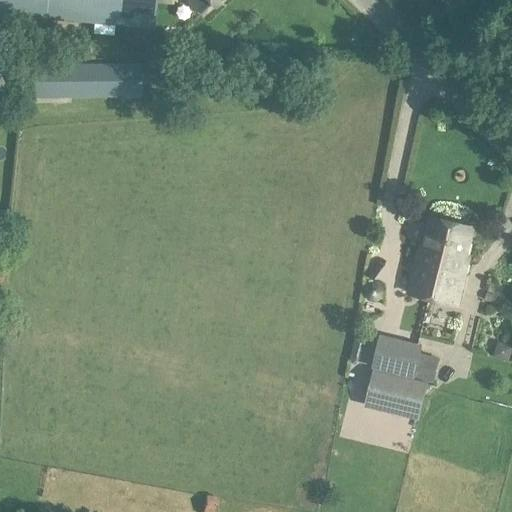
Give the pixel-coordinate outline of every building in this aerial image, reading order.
[(0,0),(0,15),(155,31),(157,0),(0,0)] [(183,0),(201,18),(214,5),(215,7),(222,0),(183,0)] [(21,103),(142,101),(142,85),(21,87),(21,103)] [(440,268),(451,222),(432,218),(425,249),(419,247),(408,293),(430,298),(437,267),(440,268)] [(437,267),(430,298),(457,305),(468,259),(463,258),(470,227),(451,222),(440,268),(437,267)] [(487,292),(484,300),(495,304),(498,296),(487,292)] [(393,372),(401,340),(380,335),(373,367),(393,372)] [(421,345),(401,340),(393,372),(413,377),(421,345)] [(426,365),(444,369),(447,357),(429,352),(426,365)] [(176,491),(173,510),(186,511),(211,511),(214,497),(176,491)]
